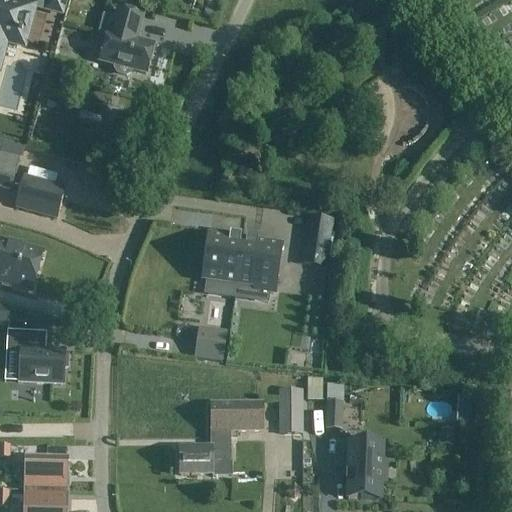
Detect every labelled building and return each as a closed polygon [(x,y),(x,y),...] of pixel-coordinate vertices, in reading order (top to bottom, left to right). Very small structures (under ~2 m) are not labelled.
[(29,28),(34,8),(34,7),(7,0),(0,0),(0,41),(19,46),(24,26),(29,28)] [(49,0),(46,11),(62,15),(65,0),(49,0)] [(127,9),(129,3),(118,0),(106,0),(105,4),(127,9)] [(136,42),(142,19),(117,12),(110,39),(106,38),(99,63),(115,67),(114,71),(117,75),(126,77),(130,75),(131,72),(146,76),(154,47),(136,42)] [(56,221),(65,189),(24,178),(15,210),(56,221)] [(326,271),(333,221),(306,217),(300,267),(326,271)] [(203,285),(236,290),(243,242),(240,241),(241,238),(229,236),(229,240),(210,237),(209,237),(202,285),(203,285)] [(274,295),(280,247),(281,247),(280,247),(257,244),(258,240),(246,238),(245,242),(243,242),(236,290),(274,295)] [(42,254),(0,242),(0,283),(31,293),(42,254)] [(0,328),(9,328),(10,310),(0,309),(0,328)] [(199,330),(195,360),(221,364),(225,334),(199,330)] [(19,384),(63,387),(63,371),(67,371),(68,357),(64,357),(64,354),(37,352),(38,335),(7,333),(6,352),(20,353),(19,384)] [(306,402),(321,403),(322,382),(307,381),(306,402)] [(278,437),(302,437),(302,392),(278,392),(278,437)] [(209,405),(209,450),(180,450),(180,477),(211,477),(211,464),(230,464),(230,435),(263,434),(263,404),(209,405)] [(344,405),(327,405),(326,431),(343,432),(344,405)] [(452,448),(453,432),(441,432),(439,447),(452,448)] [(0,444),(0,458),(9,458),(10,445),(0,444)] [(379,502),(381,445),(350,444),(348,475),(345,475),(345,477),(348,477),(348,483),(345,483),(345,484),(348,484),(347,501),(379,502)] [(25,457),(24,491),(66,492),(67,458),(25,457)] [(0,490),(0,506),(8,507),(8,490),(0,490)] [(65,511),(66,492),(24,491),(23,511),(65,511)]
